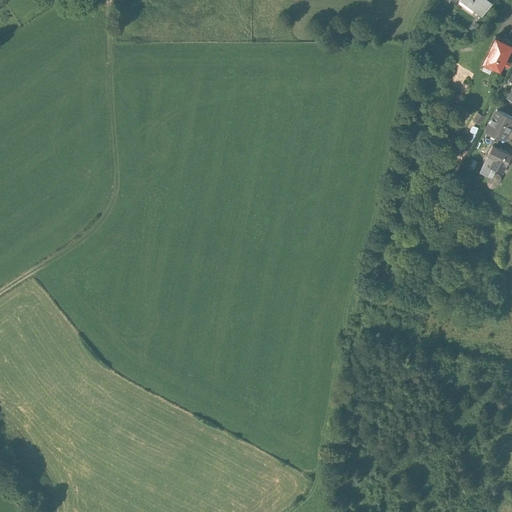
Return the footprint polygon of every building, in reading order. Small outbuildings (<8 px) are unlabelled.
[(465,0),(475,7),(474,9),(482,15),(493,0),(465,0)] [(483,28),(475,22),(470,29),(477,35),(483,28)] [(511,47),(511,45),(496,37),(484,62),(501,71),(511,47)] [(511,119),(511,116),(497,110),(486,132),(488,133),(486,139),(497,143),(500,137),(505,140),(510,129),(508,128),(511,119)] [(484,118),(477,115),(473,123),(480,126),(484,118)] [(511,157),(493,148),(488,157),(494,160),(490,168),(503,174),(511,157)] [(488,185),(497,189),(504,175),(495,171),(488,185)]
